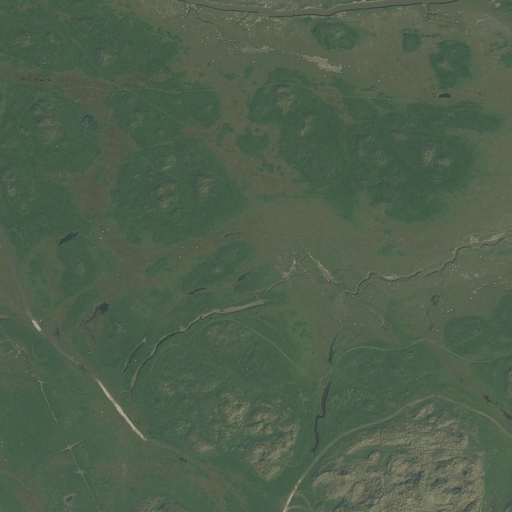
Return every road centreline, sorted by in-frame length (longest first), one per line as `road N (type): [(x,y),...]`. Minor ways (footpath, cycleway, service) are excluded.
road 1 (track): [(511,202),(399,236),(356,278),(511,410)]
road 2 (track): [(0,227),(34,323),(144,436),(116,511)]
road 3 (track): [(511,414),(428,397),(335,440),(283,511)]
road 4 (track): [(305,511),(265,492),(130,511)]
road 5 (track): [(511,296),(425,288),(369,295)]
